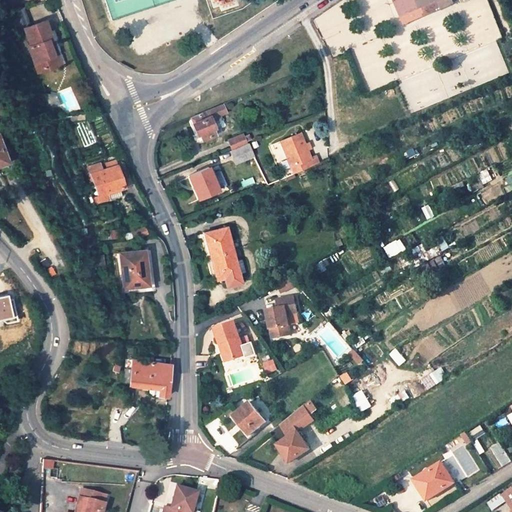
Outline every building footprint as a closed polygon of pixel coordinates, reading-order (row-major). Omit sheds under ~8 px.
[(394,0),(401,15),(436,0),(394,0)] [(441,8),(437,0),(436,0),(401,15),(405,24),(441,8)] [(45,20),(24,27),(31,45),(28,46),(36,67),(41,65),(43,70),(57,65),(48,39),(51,38),(45,20)] [(51,38),(48,39),(57,65),(61,63),(51,38)] [(209,115),(226,108),(225,103),(189,117),(197,135),(199,134),(201,140),(214,134),(212,129),(214,128),(209,115)] [(232,149),(246,143),(242,134),(228,140),(232,149)] [(293,174),(309,167),(306,160),(310,158),(299,134),(280,142),(290,166),(293,174)] [(252,152),(250,146),(248,143),(246,143),(232,149),(230,150),(235,163),(253,155),(252,152)] [(90,174),(102,170),(99,162),(88,166),(90,174)] [(116,165),(102,170),(90,174),(101,203),(108,200),(106,193),(123,187),(116,165)] [(189,179),(198,199),(218,190),(208,168),(188,176),(189,179)] [(232,250),(225,227),(204,233),(210,256),(232,250)] [(144,250),(119,253),(123,288),(148,285),(144,250)] [(227,286),(241,282),(238,273),(236,265),(234,258),(232,250),(210,256),(216,279),(224,276),(227,286)] [(95,269),(104,267),(102,255),(93,256),(95,269)] [(245,271),(242,256),(234,258),(236,265),(238,273),(245,271)] [(280,306),(269,308),(274,338),(293,334),(289,313),(299,311),(296,295),(278,298),(280,306)] [(235,320),(215,327),(220,343),(225,342),(230,359),(247,354),(256,350),(252,339),(243,343),(235,320)] [(226,361),(230,359),(225,342),(220,343),(226,361)] [(355,351),(351,354),(360,365),(364,362),(355,351)] [(159,389),(158,395),(167,396),(170,365),(133,360),(131,369),(125,369),(123,382),(130,383),(130,384),(148,387),(159,389)] [(276,361),(265,365),(268,374),(279,370),(276,361)] [(348,372),(340,377),(345,385),(353,380),(348,372)] [(353,397),(363,412),(373,406),(363,391),(353,397)] [(312,398),(289,417),(296,428),(319,409),(312,398)] [(266,421),(249,402),(233,416),(249,434),(266,421)] [(309,449),(298,431),(296,428),(289,417),(277,427),(286,439),(278,444),(289,462),(309,449)] [(466,432),(470,440),(481,433),(476,426),(466,432)] [(455,449),(470,440),(466,432),(451,442),(455,449)] [(43,465),(52,467),(52,459),(43,458),(43,465)] [(456,482),(443,462),(415,479),(428,500),(456,482)] [(191,511),(197,492),(176,486),(170,508),(163,506),(161,511),(191,511)] [(100,511),(105,495),(80,488),(73,511),(100,511)] [(503,495),(489,502),(493,509),(507,502),(503,495)]
